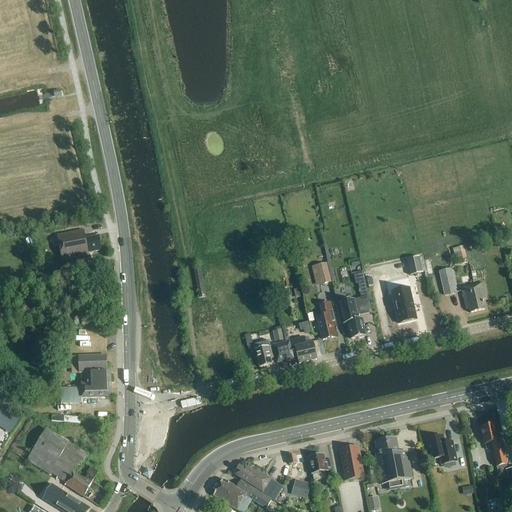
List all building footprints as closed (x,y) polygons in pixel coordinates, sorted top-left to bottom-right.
[(85,239),(84,232),(57,237),(61,261),(88,256),(87,254),(101,251),(99,237),(85,239)] [(466,258),(467,258),(464,247),(453,250),(454,259),(458,258),(458,262),(455,263),(456,266),(467,264),(466,258)] [(406,261),(410,277),(422,274),(418,259),(406,261)] [(425,261),(428,275),(433,274),(430,260),(425,261)] [(320,266),(322,273),(325,285),(332,283),(327,265),(320,266)] [(193,272),(199,300),(206,299),(200,270),(193,272)] [(439,273),(445,297),(457,294),(452,270),(439,273)] [(365,283),(363,273),(356,274),(359,284),(365,283)] [(483,300),(485,300),(482,285),(461,289),(466,311),(469,310),(470,314),(485,311),(483,300)] [(409,290),(392,294),(396,313),(397,317),(399,325),(417,321),(409,290)] [(353,301),(338,305),(343,325),(347,324),(351,340),(358,339),(359,339),(363,339),(364,337),(365,337),(363,327),(364,327),(362,320),(358,321),(353,301)] [(332,328),(336,327),(331,304),(319,307),(322,317),(317,318),(323,341),(334,338),(332,328)] [(224,321),(206,324),(214,364),(232,360),(228,342),(230,341),(230,338),(227,338),(224,321)] [(273,333),(275,344),(284,342),(281,331),(273,333)] [(288,343),(273,347),(277,365),(297,360),(299,365),(317,361),(312,343),(305,345),(304,339),(288,343)] [(261,350),(255,352),(259,369),(272,366),(270,360),(271,360),(273,359),(270,348),(268,348),(267,346),(261,348),(261,350)] [(0,370),(5,372),(9,360),(0,356),(0,370)] [(79,375),(81,375),(82,399),(111,398),(111,393),(113,392),(113,389),(111,389),(110,373),(107,373),(106,357),(78,358),(79,375)] [(79,387),(60,388),(60,404),(80,403),(79,387)] [(496,434),(494,426),(481,429),(485,445),(492,444),(494,453),(493,453),(494,460),(496,460),(497,468),(495,468),(496,474),(508,471),(504,451),(502,451),(500,442),(498,433),(496,434)] [(65,487),(99,508),(108,493),(92,483),(98,474),(82,464),(87,456),(46,431),(26,462),(49,476),(50,474),(67,484),(65,487)] [(440,459),(441,466),(441,467),(456,463),(452,443),(444,445),(443,438),(426,441),(431,461),(440,459)] [(398,454),(395,440),(376,443),(377,451),(376,451),(382,483),(413,478),(408,452),(398,454)] [(365,479),(359,448),(339,451),(344,482),(365,479)] [(324,465),(323,456),(309,459),(312,475),(314,474),(315,482),(326,480),(324,472),(328,472),(327,464),(324,465)] [(241,465),(234,476),(262,494),(275,503),(279,497),(283,489),(271,481),(245,464),(241,465)] [(223,481),(213,497),(237,511),(238,511),(247,497),(266,510),(271,502),(262,496),(239,482),(235,488),(223,481)] [(307,500),(312,485),(296,481),(292,496),(307,500)] [(59,511),(89,511),(90,510),(52,487),(43,501),(59,511)] [(472,487),(462,489),(464,496),(474,495),(472,487)] [(376,498),(367,500),(369,511),(371,511),(379,511),(376,498)]
